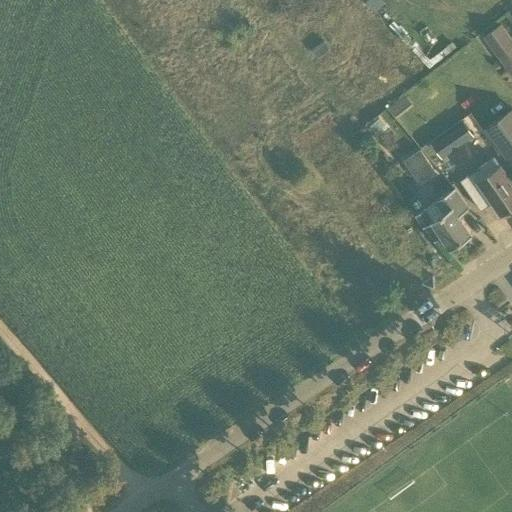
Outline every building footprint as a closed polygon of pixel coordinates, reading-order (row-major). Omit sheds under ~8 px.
[(420,0),(396,0),(390,6),(418,34),(436,16),(420,0)] [(420,0),(436,16),(451,0),(420,0)] [(384,11),(369,25),(393,51),(408,38),(384,11)] [(369,25),(354,38),(379,65),(393,51),(369,25)] [(354,38),(340,52),(364,78),(379,65),(354,38)] [(329,48),(324,41),(313,50),(319,57),(329,48)] [(511,44),(499,54),(511,70),(511,44)] [(340,52),(325,65),(349,92),(364,78),(340,52)] [(325,65),(310,78),(334,105),(349,92),(325,65)] [(305,102),(286,121),(335,170),(345,160),(319,134),(328,125),(305,102)] [(511,108),(486,127),(511,163),(511,108)] [(286,121),(268,139),(291,162),(300,153),(326,179),(335,170),(286,121)] [(420,150),(404,161),(418,182),(435,171),(420,150)] [(443,160),(449,177),(467,170),(461,154),(443,160)] [(511,182),(494,157),(460,180),(481,211),(493,202),(501,215),(511,207),(511,182)] [(437,200),(415,215),(435,241),(442,236),(451,249),(464,240),(469,237),(468,237),(472,234),(461,215),(471,209),(457,188),(437,200)] [(402,227),(382,240),(401,268),(421,254),(407,234),(417,228),(407,213),(397,219),(402,227)] [(357,247),(347,254),(358,269),(368,262),(381,281),(401,268),(382,240),(362,254),(357,247)] [(103,471),(94,479),(101,486),(110,477),(103,471)]
